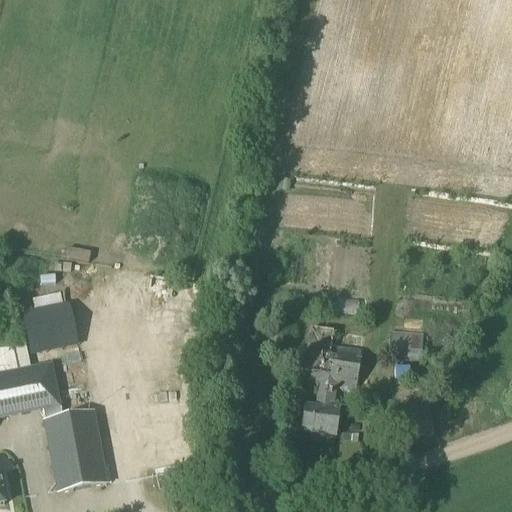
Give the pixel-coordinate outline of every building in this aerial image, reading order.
[(20,323),(26,356),(65,350),(59,317),(20,323)] [(354,395),(360,352),(330,348),(332,335),(308,332),(300,388),(315,390),(313,411),(303,410),(300,436),(334,440),(337,414),(332,413),(335,393),(354,395)] [(420,363),(422,339),(389,337),(388,361),(420,363)] [(21,352),(0,354),(0,372),(0,374),(24,371),(21,352)] [(92,386),(91,359),(68,360),(68,387),(92,386)] [(424,407),(390,412),(395,446),(430,438),(424,407)] [(91,414),(42,424),(56,498),(105,488),(91,414)] [(108,419),(110,438),(123,436),(120,417),(108,419)] [(158,428),(160,439),(181,435),(179,424),(158,428)]
